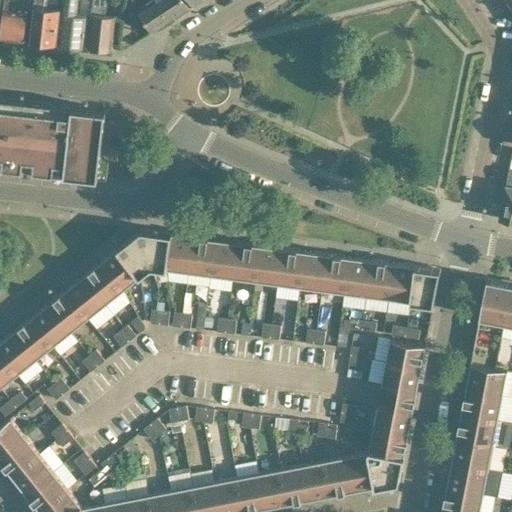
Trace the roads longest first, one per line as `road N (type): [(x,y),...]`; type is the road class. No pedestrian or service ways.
road 1 (residential): [(464,239),(187,136)]
road 2 (residential): [(410,511),(464,239)]
road 3 (residential): [(466,0),(497,52),(497,77),(464,239)]
road 4 (residential): [(187,136),(150,194),(131,204),(0,189)]
road 5 (residential): [(143,99),(110,87),(0,74)]
road 6 (residential): [(143,99),(186,35),(242,0)]
